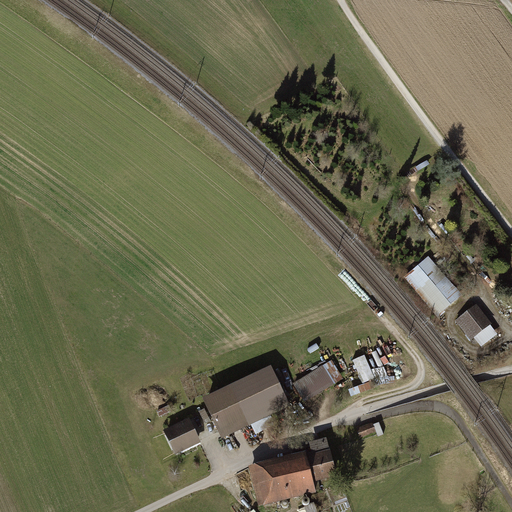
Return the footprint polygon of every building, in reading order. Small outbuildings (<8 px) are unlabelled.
[(429,258),(403,278),(435,317),(460,296),(429,258)] [(476,308),(456,324),(472,344),(492,327),(476,308)] [(271,368),(202,402),(222,442),(291,407),(271,368)] [(323,371),(293,388),(303,405),(332,388),(323,371)] [(188,425),(166,436),(177,457),(199,446),(188,425)] [(328,455),(249,474),(259,511),(315,498),(313,489),(335,483),(328,455)]
